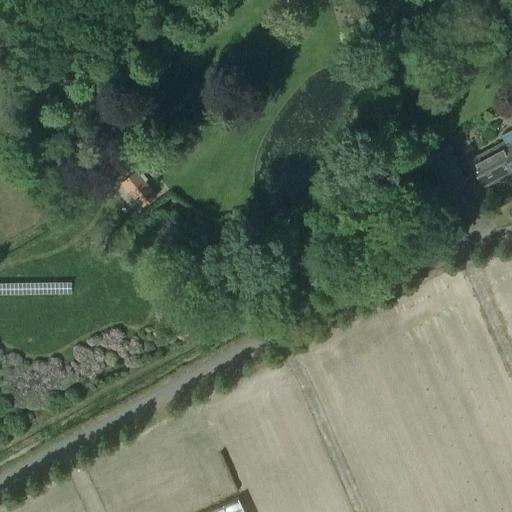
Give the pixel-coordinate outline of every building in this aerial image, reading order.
[(511,128),(501,135),(505,142),(502,144),(501,142),(470,159),(484,184),(511,168),(511,128)] [(445,189),(465,179),(447,147),(428,157),(445,189)] [(136,174),(134,171),(120,182),(141,207),(154,195),(143,181),(146,179),(139,171),(136,174)] [(85,511),(77,487),(8,511),(85,511)] [(245,511),(240,499),(210,511),(245,511)]
